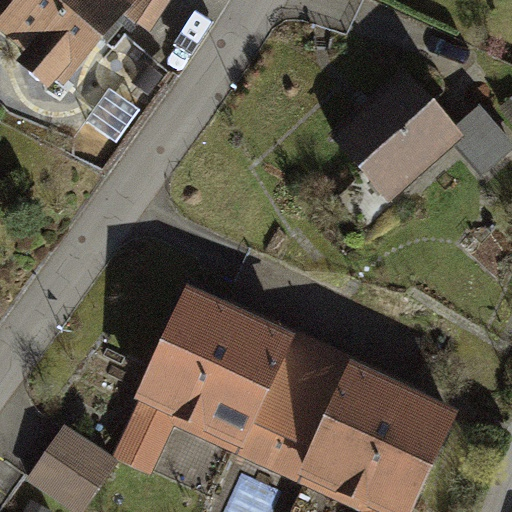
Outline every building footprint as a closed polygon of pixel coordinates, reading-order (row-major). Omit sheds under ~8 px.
[(85,0),(33,64),(87,107),(149,36),(165,50),(200,0),(85,0)] [(462,137),(405,71),(334,132),(391,198),(462,137)] [(511,141),(480,105),(456,126),(465,137),(459,143),(485,173),(511,149),(511,141)] [(144,398),(117,455),(148,469),(175,411),(241,441),(245,433),(278,449),(309,381),(277,366),(288,343),(188,296),(141,397),(144,398)] [(340,396),(309,381),(278,449),(309,463),(305,472),(369,502),(364,511),(409,511),(453,418),(352,371),(340,396)] [(30,479),(77,511),(81,511),(115,465),(65,430),(30,479)]
